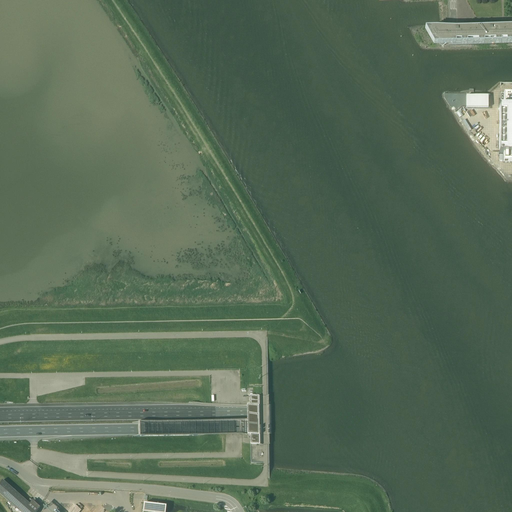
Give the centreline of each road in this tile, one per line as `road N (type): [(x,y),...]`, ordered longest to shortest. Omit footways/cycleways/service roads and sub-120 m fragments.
road 1 (motorway): [(511,408),(0,416)]
road 2 (motorway): [(0,431),(511,423)]
road 3 (unclassified): [(0,460),(39,480),(213,496),(236,509)]
